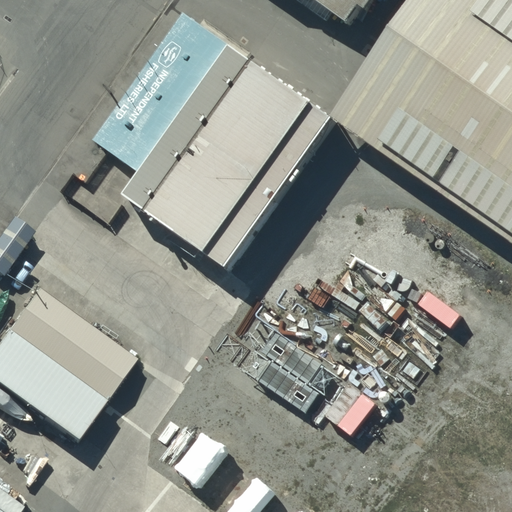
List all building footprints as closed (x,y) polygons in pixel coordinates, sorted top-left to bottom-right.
[(369,0),(306,0),(348,30),(369,0)] [(511,0),(424,0),(339,122),(511,244),(511,0)] [(236,53),(187,18),(96,141),(146,179),(236,53)] [(335,127),(236,53),(146,179),(130,201),(231,274),(335,127)] [(138,364),(40,293),(0,347),(0,393),(76,449),(138,364)]
